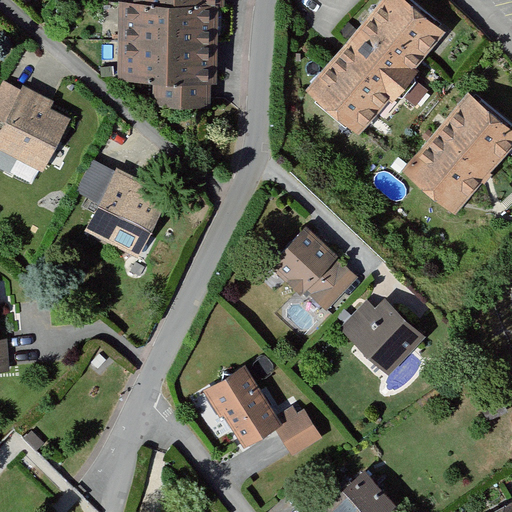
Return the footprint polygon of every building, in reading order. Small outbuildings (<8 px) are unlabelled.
[(220,81),(225,2),(193,0),(138,0),(134,71),(157,73),(155,102),(210,106),(212,81),(220,81)] [(450,25),(420,0),(380,0),(310,85),(363,129),(450,25)] [(511,142),(511,120),(472,87),(406,166),(457,209),(511,142)] [(73,112),(23,89),(0,137),(0,146),(47,168),(73,112)] [(171,196),(121,169),(90,227),(141,253),(171,196)] [(363,273),(312,223),(277,258),(328,308),(363,273)] [(2,279),(0,277),(0,368),(14,368),(13,335),(3,335),(2,279)] [(432,331),(391,294),(382,305),(367,293),(340,324),(395,372),(432,331)] [(280,412),(248,362),(210,387),(249,446),(277,428),(293,454),(325,433),(302,398),(280,412)] [(354,490),(329,510),(331,511),(384,511),(398,501),(367,465),(347,481),(354,490)] [(511,511),(511,498),(487,511),(511,511)]
